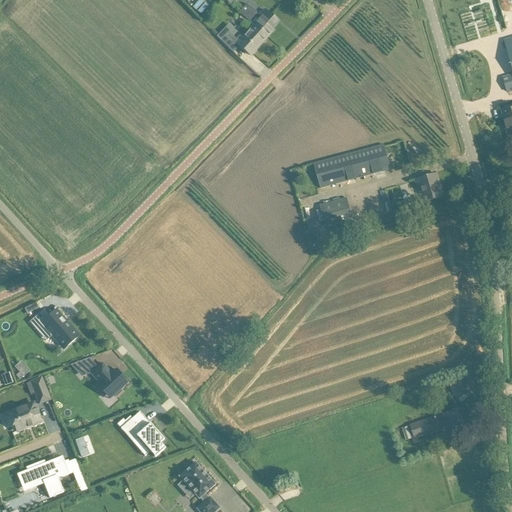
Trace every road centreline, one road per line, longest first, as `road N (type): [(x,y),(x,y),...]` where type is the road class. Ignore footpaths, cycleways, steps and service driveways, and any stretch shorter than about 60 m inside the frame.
road 1 (unclassified): [(511,511),(489,227),(426,0)]
road 2 (unclassified): [(58,270),(110,241),(347,0)]
road 3 (residential): [(275,511),(58,270)]
